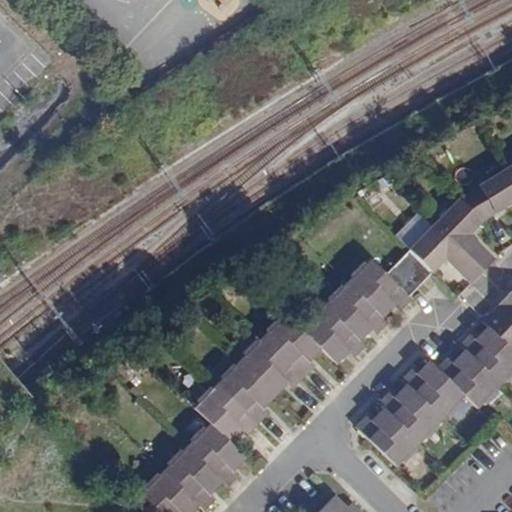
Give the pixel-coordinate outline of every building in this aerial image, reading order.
[(479,187),(459,200),(482,222),(511,204),(511,174),(508,168),(479,186),(479,187)] [(459,200),(434,225),(482,273),(495,260),(470,235),(482,222),(459,200)] [(434,225),(409,251),(413,255),(432,273),(445,261),(470,285),(482,273),(434,225)] [(432,273),(413,255),(389,279),(408,298),(432,273)] [(408,298),(389,279),(369,261),(347,284),(379,316),(392,303),(399,310),(409,300),(408,298)] [(379,316),(347,284),(324,308),(356,340),(369,327),(376,334),(386,323),(379,316)] [(495,309),(482,322),(489,329),(511,351),(511,350),(511,295),(510,293),(495,309)] [(356,340),(324,308),(301,331),(318,348),(333,363),(346,350),(353,357),(364,346),(356,340)] [(285,315),(262,339),(303,379),(314,367),(306,360),(318,348),(301,331),(285,315)] [(511,351),(489,329),(481,337),(477,341),(470,334),(459,345),(466,352),(500,385),(511,372),(511,351)] [(262,339),(239,362),(272,394),(285,382),(292,389),(303,379),(262,339)] [(500,385),(466,352),(461,358),(454,365),(447,358),(436,369),(464,396),(477,408),(500,385)] [(239,362),(216,386),(257,425),(268,414),(260,406),(272,394),(239,362)] [(464,396),(436,369),(431,363),(426,369),(418,376),(411,369),(401,380),(408,386),(441,419),(464,396)] [(193,409),(209,425),(226,442),(239,429),(246,436),(257,425),(216,386),(193,409)] [(441,419),(408,386),(402,393),(396,399),(389,392),(378,403),(385,410),(418,443),(441,419)] [(395,466),(418,443),(385,410),(377,418),(373,423),(366,416),(355,426),(395,466)] [(186,448),(219,480),(227,488),(238,477),(230,469),(242,457),(226,442),(209,425),(186,448)] [(186,448),(163,472),(196,504),(204,511),(215,500),(207,492),(219,480),(186,448)] [(157,511),(188,511),(196,504),(163,472),(141,495),(145,499),(157,511)] [(360,511),(352,503),(344,511),(332,499),(319,511),(360,511)]
